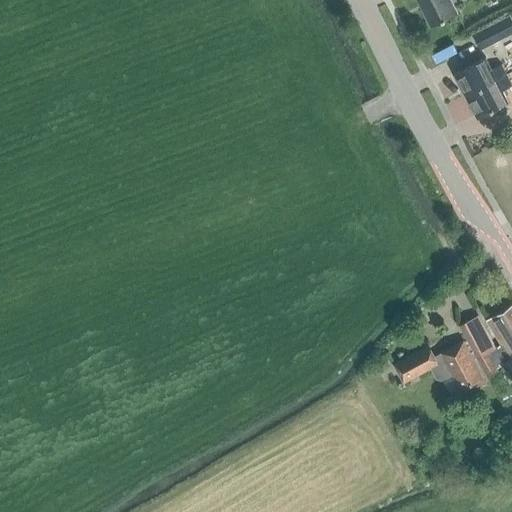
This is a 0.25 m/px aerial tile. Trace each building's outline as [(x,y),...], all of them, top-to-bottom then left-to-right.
[(415,0),(428,26),(456,13),(449,0),(415,0)] [(511,21),(508,15),(472,33),(480,50),(511,33),(511,21)] [(453,74),(464,96),(505,75),(500,66),(490,71),(484,58),(453,74)] [(505,75),(464,96),(475,117),(506,102),(500,91),(510,86),(505,75)] [(501,342),(495,345),(487,350),(492,360),(481,366),(490,382),(501,375),(496,366),(509,358),(511,362),(511,303),(487,318),(501,342)] [(458,325),(481,366),(492,360),(487,350),(495,345),(477,314),(458,325)] [(441,353),(434,357),(428,345),(393,363),(402,381),(429,367),(431,371),(436,379),(441,379),(452,373),(461,391),(480,381),(460,342),(440,352),(441,353)]
